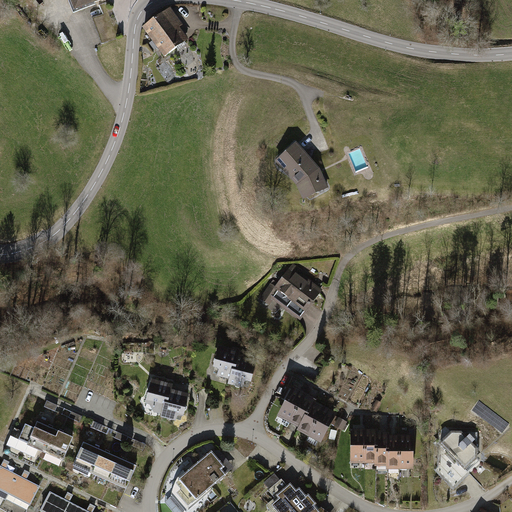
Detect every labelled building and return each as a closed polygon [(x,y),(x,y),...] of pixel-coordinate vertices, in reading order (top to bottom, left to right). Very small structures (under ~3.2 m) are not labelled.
[(71,0),(75,10),(97,1),(103,14),(91,19),(101,44),(117,38),(102,0),(71,0)] [(171,11),(146,29),(165,55),(186,40),(177,27),(181,25),(171,11)] [(291,136),(269,154),(288,178),(298,193),(322,183),(315,165),(291,136)] [(269,305),(273,299),(298,318),(320,288),(304,276),(306,274),(294,264),(276,289),(271,285),(261,299),(269,305)] [(218,376),(230,379),(237,355),(238,352),(219,347),(214,368),(219,369),(218,376)] [(237,355),(230,379),(229,384),(242,387),(244,380),(250,381),(255,360),(237,355)] [(172,384),(152,379),(145,403),(150,404),(154,412),(161,414),(163,407),(165,399),(168,400),(171,388),(172,384)] [(163,407),(161,414),(160,417),(176,421),(177,415),(184,417),(190,393),(171,388),(168,400),(165,399),(163,407)] [(278,416),(289,422),(304,394),(293,388),(278,416)] [(289,422),(300,428),(314,403),(315,400),(304,394),(289,422)] [(479,402),(474,410),(487,419),(492,411),(479,402)] [(60,407),(50,403),(47,409),(58,414),(60,407)] [(298,431),(309,437),(324,408),(314,403),(300,428),(298,431)] [(309,437),(319,443),(335,414),(324,408),(309,437)] [(85,418),(74,413),(71,420),(82,425),(85,418)] [(24,441),(52,453),(61,431),(43,424),(41,430),(30,426),(24,441)] [(114,431),(104,426),(101,433),(112,438),(114,431)] [(478,459),(476,433),(447,429),(433,441),(463,471),(478,459)] [(364,467),(366,431),(351,430),(349,466),(364,467)] [(52,453),(69,461),(79,439),(61,431),(52,453)] [(364,467),(376,467),(378,432),(366,431),(364,467)] [(376,467),(386,468),(388,435),(388,432),(378,432),(376,467)] [(131,438),(121,434),(118,440),(128,445),(131,438)] [(386,468),(398,469),(400,436),(388,435),(386,468)] [(412,469),(414,437),(400,436),(398,469),(412,469)] [(148,446),(138,442),(135,448),(146,453),(148,446)] [(80,466),(98,474),(107,452),(90,445),(80,466)] [(98,474),(115,482),(125,460),(107,452),(98,474)] [(210,452),(171,480),(177,488),(171,493),(180,505),(221,474),(218,470),(221,467),(210,452)] [(127,487),(133,490),(143,468),(125,460),(115,482),(127,487)] [(0,489),(13,496),(23,477),(10,471),(13,464),(8,461),(4,468),(2,467),(0,470),(0,489)] [(34,507),(44,488),(31,481),(34,475),(29,472),(25,478),(23,477),(13,496),(34,507)] [(270,511),(285,511),(305,495),(298,487),(294,490),(287,483),(273,495),(275,497),(265,506),(270,511)] [(44,511),(62,511),(68,500),(54,494),(44,511)] [(77,511),(80,507),(74,504),(77,497),(71,494),(68,500),(62,511),(77,511)] [(313,504),(305,495),(285,511),(316,511),(311,505),(313,504)] [(230,511),(223,503),(212,511),(230,511)]
